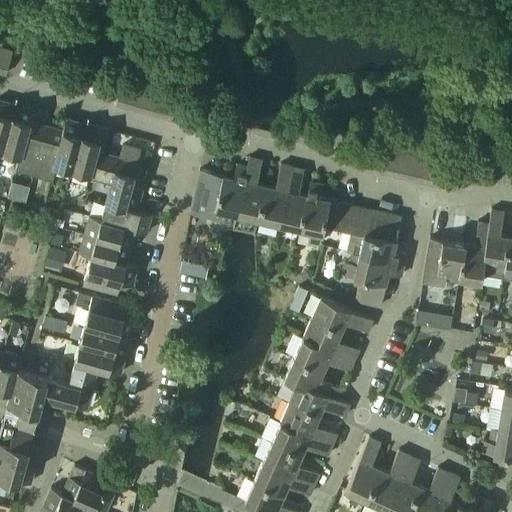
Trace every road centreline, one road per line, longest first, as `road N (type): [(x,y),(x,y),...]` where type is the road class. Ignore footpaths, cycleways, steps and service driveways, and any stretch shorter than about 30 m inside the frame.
road 1 (residential): [(197,134),(135,434),(146,462),(163,471)]
road 2 (residential): [(360,418),(358,377),(407,283),(423,189)]
road 3 (residential): [(197,134),(423,189)]
road 4 (residential): [(0,81),(197,134)]
road 5 (residential): [(511,491),(360,418)]
